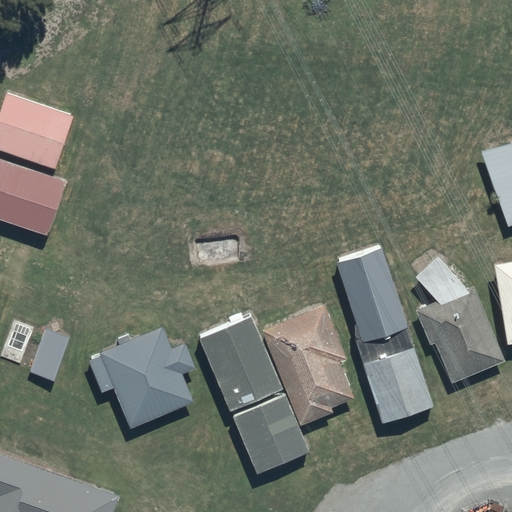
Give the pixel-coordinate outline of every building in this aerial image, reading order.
[(14,146),(35,77),(0,65),(0,195),(4,197),(19,148),(14,146)] [(511,141),(481,152),(508,230),(511,228),(511,141)] [(500,214),(491,188),(456,199),(464,225),(500,214)] [(19,233),(0,226),(0,283),(2,284),(19,233)] [(511,265),(469,270),(472,299),(511,294),(511,265)] [(110,314),(20,281),(1,332),(91,365),(110,314)] [(511,298),(476,303),(486,387),(511,384),(511,298)] [(146,325),(131,321),(101,415),(156,433),(186,339),(158,330),(160,324),(147,320),(146,325)] [(405,334),(391,337),(411,442),(447,435),(444,424),(483,416),(469,344),(437,350),(432,321),(404,326),(405,334)] [(79,373),(38,355),(26,382),(67,401),(79,373)] [(271,362),(214,364),(219,481),(276,478),(271,362)] [(337,370),(278,395),(318,497),(377,474),(337,370)] [(116,511),(120,499),(0,457),(0,511),(116,511)]
